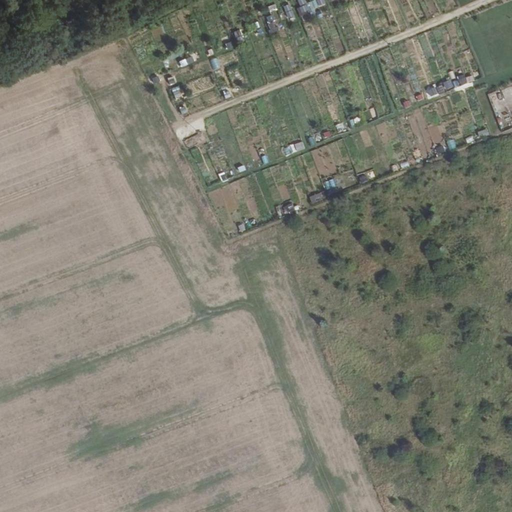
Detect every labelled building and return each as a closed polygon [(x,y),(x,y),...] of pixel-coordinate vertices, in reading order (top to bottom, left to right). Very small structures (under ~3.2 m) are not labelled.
[(296,0),(299,12),(324,6),(322,0),(314,0),(304,2),(303,0),(296,0)] [(289,4),(282,6),(285,19),(293,16),(289,4)] [(272,17),(280,15),(279,8),(264,13),(269,30),(275,28),(272,17)] [(201,13),(195,15),(200,26),(205,24),(201,13)] [(259,20),(244,24),(246,34),(261,30),(259,20)] [(232,31),(235,43),(242,42),(239,29),(232,31)] [(193,56),(179,61),(181,67),(195,62),(193,56)] [(213,70),(220,68),(217,58),(211,60),(213,70)] [(170,85),(176,83),(173,74),(167,76),(170,85)] [(434,96),(443,93),(441,86),(432,89),(434,96)] [(189,146),(204,140),(201,134),(186,140),(189,146)] [(297,156),(306,192),(321,188),(312,152),(297,156)] [(256,165),(267,164),(266,156),(255,158),(256,165)] [(309,197),(311,204),(322,200),(320,193),(309,197)] [(282,216),(305,206),(302,199),(279,209),(282,216)]
